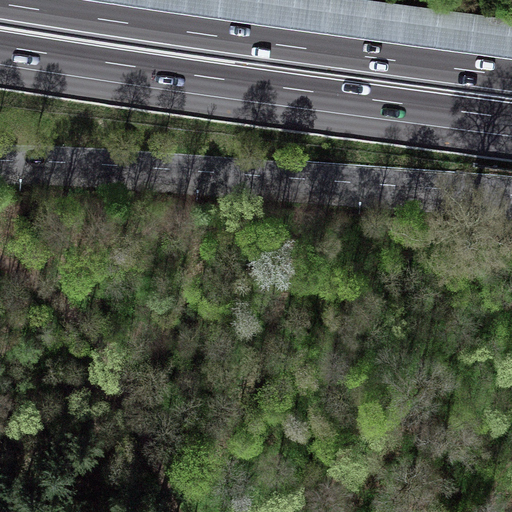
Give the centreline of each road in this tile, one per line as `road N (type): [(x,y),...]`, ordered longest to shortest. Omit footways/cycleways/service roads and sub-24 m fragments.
road 1 (motorway): [(511,76),(0,3)]
road 2 (motorway): [(0,45),(511,118)]
road 3 (primary): [(0,160),(511,195)]
road 4 (track): [(182,511),(139,421),(72,321),(0,272)]
